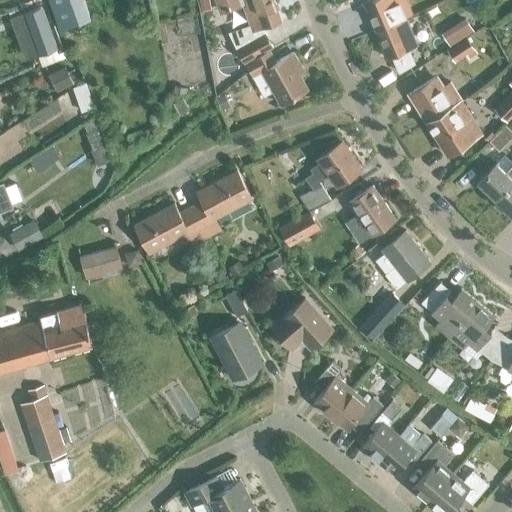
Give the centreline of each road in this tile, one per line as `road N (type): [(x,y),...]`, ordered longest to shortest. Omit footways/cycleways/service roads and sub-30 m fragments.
road 1 (residential): [(397,511),(285,417),(248,436),(288,511)]
road 2 (residential): [(353,96),(421,198),(511,278)]
road 3 (residential): [(145,201),(353,96)]
